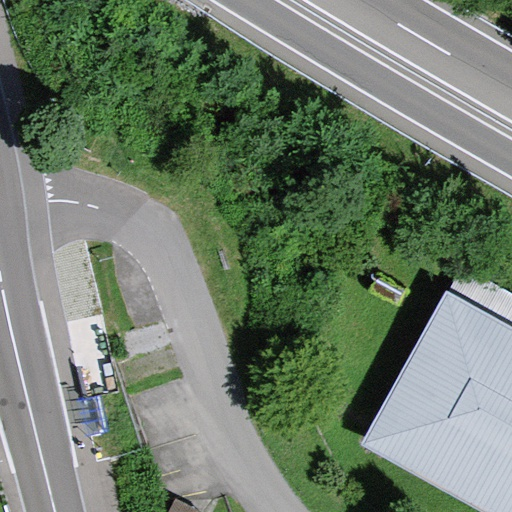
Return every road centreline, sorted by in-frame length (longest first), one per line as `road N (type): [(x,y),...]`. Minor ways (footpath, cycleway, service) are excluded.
road 1 (unclassified): [(0,192),(80,201),(145,234),(173,286),(233,454),(278,511)]
road 2 (trunk): [(245,0),(511,157)]
road 3 (tertiary): [(0,270),(55,511)]
road 4 (trunk): [(511,90),(358,0)]
